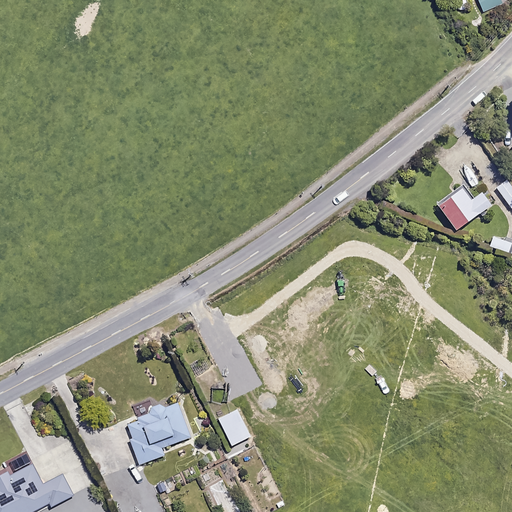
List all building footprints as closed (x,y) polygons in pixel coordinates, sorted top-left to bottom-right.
[(503,4),(501,0),(478,0),(483,11),(503,4)] [(497,129),(484,138),(496,155),(510,146),(497,129)] [(511,207),(511,187),(507,180),(497,187),(511,208),(511,207)] [(473,202),(463,189),(440,206),(459,231),(494,205),(485,193),(473,202)] [(511,245),(511,242),(494,236),(490,247),(509,253),(511,245)] [(152,410),(149,401),(134,406),(139,420),(127,425),(142,465),(166,456),(163,449),(192,438),(179,403),(165,409),(164,405),(152,410)] [(253,438),(240,411),(220,420),(232,447),(253,438)] [(45,485),(34,465),(12,476),(10,474),(0,478),(0,511),(35,511),(52,504),(54,507),(76,496),(65,475),(45,485)] [(250,511),(237,487),(219,498),(224,509),(218,511),(250,511)]
